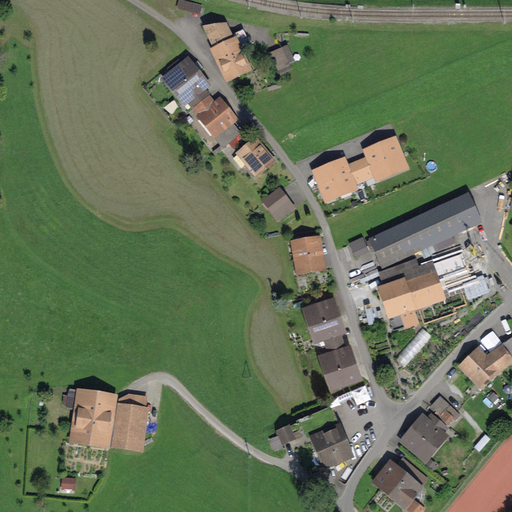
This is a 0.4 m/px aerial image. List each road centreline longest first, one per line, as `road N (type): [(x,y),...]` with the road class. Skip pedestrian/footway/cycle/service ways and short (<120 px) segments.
road 1 (unclassified): [(130,0),(175,30),(314,203),(393,424)]
road 2 (unclassified): [(130,390),(168,378),(235,439),(346,503)]
road 3 (residential): [(393,424),(511,302)]
